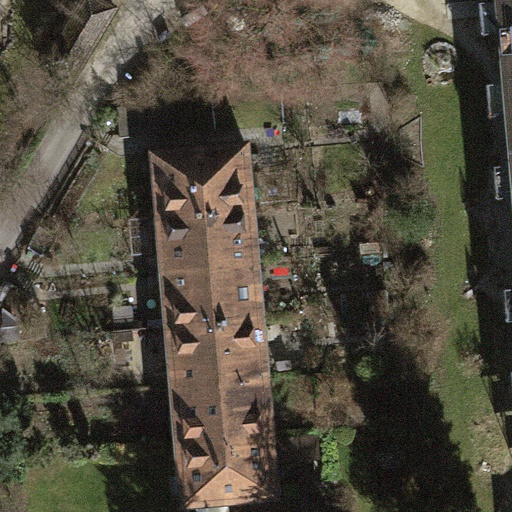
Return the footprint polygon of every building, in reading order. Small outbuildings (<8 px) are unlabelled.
[(122,9),(106,0),(87,0),(48,65),(77,83),(122,9)] [(511,0),(500,0),(511,130),(511,0)] [(247,144),(152,152),(157,210),(251,203),(247,144)] [(251,203),(157,210),(162,269),(256,261),(251,203)] [(256,261),(162,269),(167,328),(261,320),(256,261)] [(261,320),(167,328),(172,387),(266,379),(261,320)] [(266,379),(172,387),(176,445),(271,438),(266,379)] [(271,438),(176,445),(181,504),(275,497),(271,438)]
